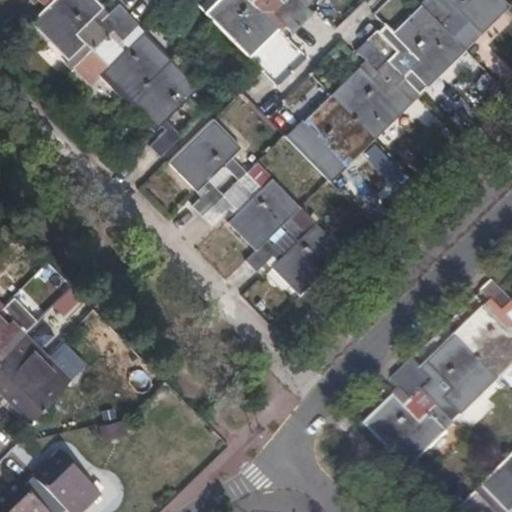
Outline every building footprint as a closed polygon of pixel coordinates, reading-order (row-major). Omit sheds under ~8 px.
[(142,32),(139,29),(139,28),(117,5),(107,15),(93,0),(52,0),(29,22),(89,85),(97,76),(152,133),(160,126),(165,131),(148,147),(159,158),(181,136),(165,120),(180,106),(196,122),(204,114),(188,97),(197,89),(142,32)] [(218,0),(204,14),(248,58),(279,27),(281,25),(291,35),(312,14),(303,4),(308,0),(218,0)] [(329,166),(320,173),(329,182),(508,7),(501,0),(445,0),(452,6),(445,12),(434,0),(423,0),(419,4),(421,7),(391,35),(394,37),(388,43),(376,31),(354,51),(371,68),(364,74),(358,68),(301,123),(315,138),(311,142),(295,127),(284,137),(305,159),(314,150),(329,166)] [(298,298),(343,253),(315,223),(308,229),(304,225),(300,228),(290,217),(299,209),(254,163),(245,173),(236,163),(240,160),(234,153),(240,148),(212,119),(166,163),(200,198),(190,207),(210,229),(221,219),(254,252),(244,262),(255,272),(265,262),(270,268),(269,268),(298,298)] [(367,424),(411,469),(465,416),(482,398),(511,368),(511,332),(498,318),(511,304),(511,296),(505,290),(494,278),(482,291),(492,301),(430,362),(436,368),(429,374),(414,357),(393,377),(409,395),(403,402),(397,395),(367,424)] [(0,309),(13,298),(0,283),(0,309)] [(0,358),(23,336),(0,313),(0,358)] [(441,331),(417,359),(425,365),(449,337),(441,331)] [(0,392),(6,399),(46,360),(23,336),(0,358),(0,392)] [(69,384),(46,360),(6,399),(29,423),(69,384)] [(482,398),(465,416),(475,426),(492,409),(482,398)] [(127,437),(124,422),(107,425),(97,428),(101,444),(127,437)] [(33,480),(62,509),(65,511),(78,511),(97,493),(59,454),(33,480)] [(511,511),(511,459),(484,486),(510,511),(511,511)] [(24,489),(46,511),(59,511),(62,509),(33,480),(31,477),(21,486),(24,489)] [(0,511),(46,511),(24,489),(21,486),(17,482),(0,497),(0,511)]
